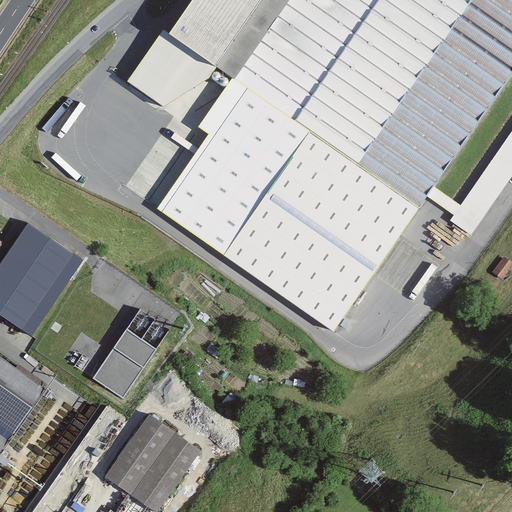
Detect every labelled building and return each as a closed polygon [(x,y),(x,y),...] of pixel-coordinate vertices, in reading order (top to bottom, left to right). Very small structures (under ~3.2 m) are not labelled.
[(511,0),(191,0),(168,33),(163,30),(127,82),(164,108),(210,78),(217,68),(232,79),(198,128),(208,135),(157,209),(334,333),(428,198),(435,188),(511,75),(511,0)] [(511,132),(463,206),(435,188),(428,198),(456,216),(451,223),(475,238),(511,182),(511,132)] [(30,224),(0,267),(0,314),(24,330),(75,255),(30,224)] [(504,279),(511,267),(511,260),(504,254),(492,270),(504,279)] [(92,293),(72,321),(92,335),(111,307),(92,293)] [(119,402),(168,330),(133,306),(84,379),(119,402)] [(0,456),(47,391),(0,357),(0,456)] [(203,451),(152,414),(109,475),(160,511),(203,451)]
